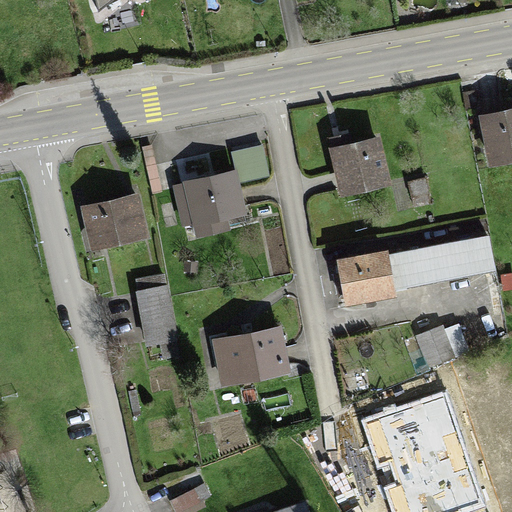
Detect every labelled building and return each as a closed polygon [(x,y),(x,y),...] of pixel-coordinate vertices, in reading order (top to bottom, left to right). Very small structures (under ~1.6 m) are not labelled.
[(511,112),(483,118),(491,164),(511,159),(511,112)] [(383,138),(330,151),(342,198),(394,185),(383,138)] [(237,179),(188,190),(197,228),(246,217),(237,179)] [(137,200),(82,211),(91,252),(145,240),(137,200)] [(487,240),(392,259),(399,296),(494,277),(487,240)] [(390,253),(342,263),(351,306),(399,296),(392,259),(390,253)] [(163,281),(137,286),(151,349),(177,343),(163,281)] [(440,333),(419,342),(431,374),(452,365),(440,333)] [(282,335),(218,345),(225,388),(289,377),(282,335)] [(90,453),(34,473),(45,504),(101,484),(90,453)]
